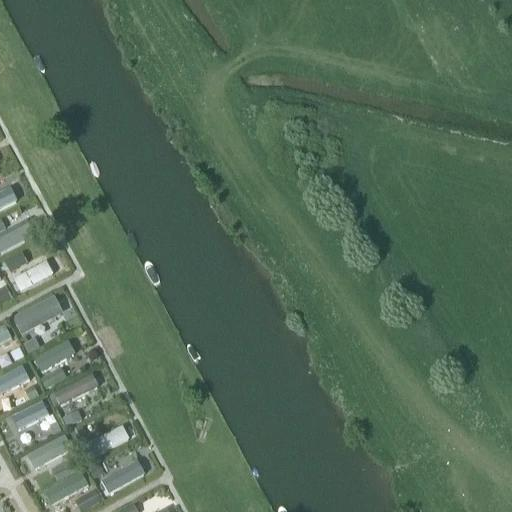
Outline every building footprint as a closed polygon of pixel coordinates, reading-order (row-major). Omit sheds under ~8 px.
[(0,212),(20,203),(13,188),(0,193),(0,212)] [(32,222),(0,240),(0,256),(39,234),(32,222)] [(12,274),(29,263),(23,254),(7,264),(12,274)] [(23,293),(56,276),(48,262),(15,280),(23,293)] [(0,304),(11,301),(2,272),(0,272),(0,304)] [(57,297),(13,317),(22,336),(66,316),(57,297)] [(0,346),(14,340),(7,326),(0,329),(0,346)] [(42,374),(78,357),(71,342),(35,359),(42,374)] [(0,397),(32,382),(25,368),(0,379),(0,397)] [(54,394),(61,407),(101,387),(94,374),(54,394)] [(17,431),(52,420),(47,404),(12,415),(17,431)] [(86,447),(93,460),(131,440),(124,426),(86,447)] [(66,436),(26,457),(34,472),(74,451),(66,436)] [(71,470),(63,459),(52,466),(60,478),(71,470)] [(109,497),(148,476),(140,461),(101,482),(109,497)] [(53,508),(92,486),(84,472),(45,494),(53,508)] [(81,510),(102,503),(99,494),(78,502),(81,510)] [(168,511),(160,496),(129,511),(168,511)]
